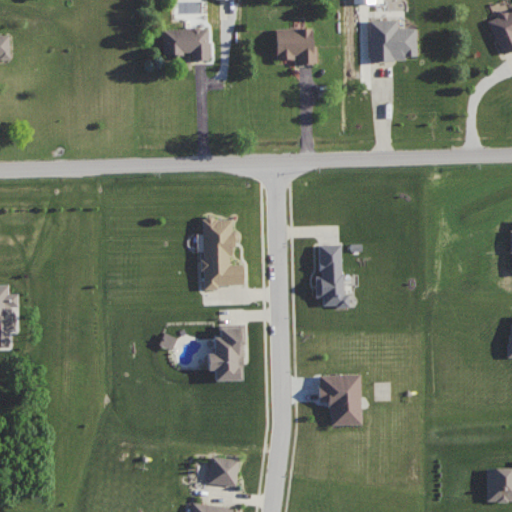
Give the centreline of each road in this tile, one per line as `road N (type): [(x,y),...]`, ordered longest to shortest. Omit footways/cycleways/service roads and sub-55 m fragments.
road 1 (tertiary): [(0,168),(511,153)]
road 2 (residential): [(272,511),(284,421),(277,160)]
